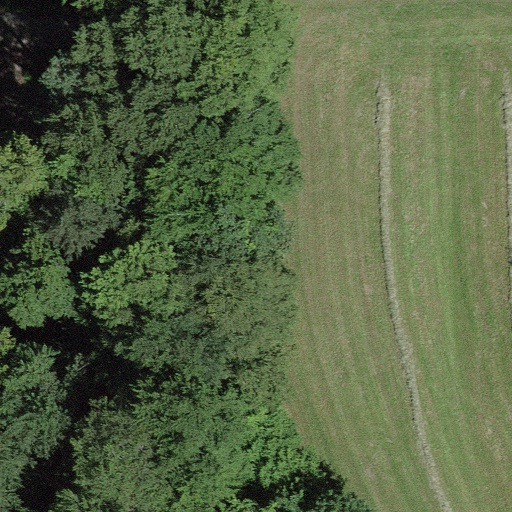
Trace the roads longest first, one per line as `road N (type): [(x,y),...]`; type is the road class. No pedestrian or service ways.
road 1 (unclassified): [(0,67),(265,511)]
road 2 (track): [(199,0),(98,25),(0,36)]
